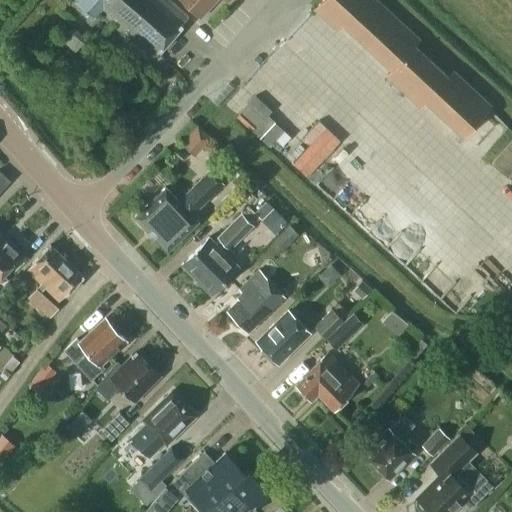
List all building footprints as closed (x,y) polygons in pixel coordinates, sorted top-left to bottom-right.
[(75,0),(74,3),(94,20),(101,12),(115,25),(119,21),(128,29),(125,33),(154,58),(189,19),(168,0),(75,0)] [(180,0),(200,18),(216,0),(228,0),(229,1),(229,0),(180,0)] [(376,0),(325,0),(315,10),(338,32),(345,25),(392,70),(386,77),(419,108),(425,101),(462,136),(490,107),(452,71),(446,77),(413,45),(418,39),(376,0)] [(254,96),(235,117),(267,147),(283,130),(266,115),(270,111),(254,96)] [(328,117),(312,136),(318,141),(301,160),(317,174),(350,137),(328,117)] [(206,143),(211,137),(198,125),(193,130),(206,143)] [(511,147),(501,159),(511,168),(511,147)] [(165,188),(136,216),(167,250),(197,221),(191,216),(224,185),(211,172),(179,202),(165,188)] [(208,238),(181,265),(210,294),(237,267),(228,259),(234,253),(230,249),(259,220),(247,208),(217,238),(219,240),(215,245),(208,238)] [(290,225),(274,241),(284,251),(300,235),(290,225)] [(0,275),(22,251),(6,236),(0,242),(0,275)] [(41,284),(26,301),(38,314),(41,311),(48,317),(57,309),(40,292),(45,288),(61,303),(83,279),(50,248),(28,272),(41,284)] [(244,296),(228,311),(247,331),(284,296),(258,270),(238,290),(244,296)] [(359,285),(359,291),(364,296),(371,289),(363,281),(359,285)] [(332,307),(314,326),(325,336),(343,318),(332,307)] [(392,309),(384,318),(400,331),(407,323),(392,309)] [(288,310),(255,340),(277,364),(310,333),(288,310)] [(101,363),(126,339),(106,318),(80,343),(76,339),(64,350),(77,364),(91,378),(104,366),(101,363)] [(345,320),(327,338),(337,349),(356,331),(345,320)] [(414,360),(427,344),(421,339),(408,355),(414,360)] [(118,361),(95,388),(109,401),(120,390),(134,404),(162,377),(136,351),(122,365),(118,361)] [(328,353),(296,385),(310,398),(317,391),(335,409),(359,384),(328,353)] [(40,395),(57,372),(46,364),(28,387),(40,395)] [(144,428),(133,438),(148,454),(163,439),(169,445),(181,434),(178,431),(194,417),(172,393),(140,423),(144,428)] [(82,410),(66,426),(73,432),(89,416),(82,410)] [(120,411),(102,430),(112,440),(130,421),(120,411)] [(405,415),(368,452),(372,456),(369,458),(388,477),(393,472),(395,474),(415,454),(401,439),(415,425),(405,415)] [(463,437),(467,434),(469,436),(474,431),(466,423),(457,431),(463,437)] [(438,427),(420,445),(433,457),(451,439),(438,427)] [(442,474),(418,498),(417,499),(416,500),(416,502),(415,504),(415,505),(416,507),(416,508),(417,510),(418,511),(420,511),(427,511),(428,511),(429,511),(430,510),(432,511),(451,511),(461,502),(468,509),(493,485),(468,460),(477,451),(459,433),(431,462),(442,474)] [(150,489),(182,458),(171,447),(139,477),(150,489)] [(205,452),(174,481),(185,492),(188,490),(206,511),(212,507),(206,499),(207,499),(237,470),(223,456),(216,463),(205,452)] [(242,464),(237,470),(207,499),(206,499),(211,505),(216,511),(247,511),(268,492),(255,478),(242,464)] [(143,508),(147,511),(161,511),(176,496),(164,484),(143,508)]
